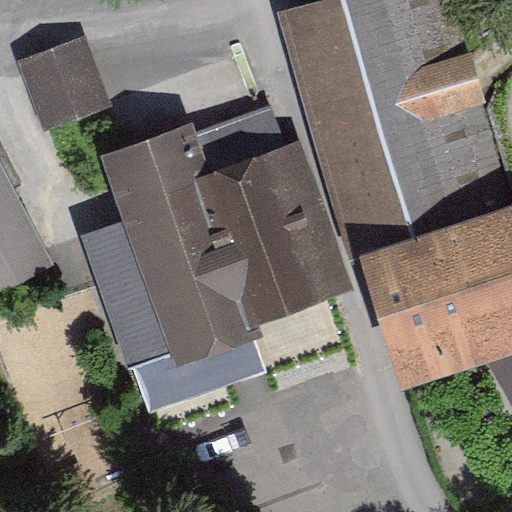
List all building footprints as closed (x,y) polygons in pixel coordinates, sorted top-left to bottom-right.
[(419,0),(317,0),(271,15),(351,264),(489,219),(419,0)] [(65,40),(8,63),(50,164),(106,141),(65,40)] [(175,132),(92,162),(114,221),(71,237),(115,357),(156,342),(164,363),(238,336),(233,321),(320,290),(261,112),(179,145),(175,132)] [(0,202),(0,279),(31,264),(0,202)] [(511,211),(489,219),(351,264),(389,381),(511,340),(511,211)] [(511,365),(482,375),(511,423),(511,365)]
